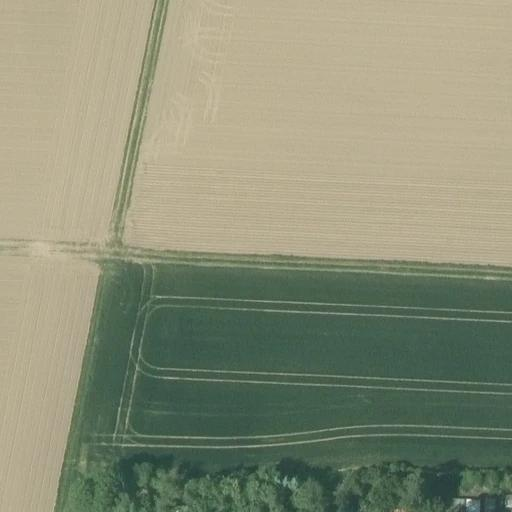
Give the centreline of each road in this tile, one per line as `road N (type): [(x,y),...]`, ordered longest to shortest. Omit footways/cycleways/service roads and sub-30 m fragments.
road 1 (track): [(152,0),(56,511)]
road 2 (track): [(0,245),(511,268)]
